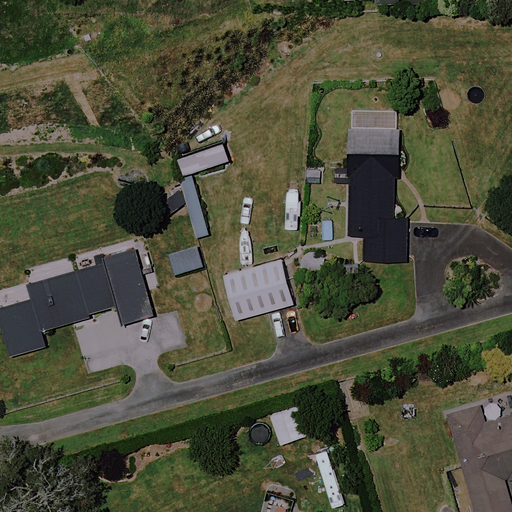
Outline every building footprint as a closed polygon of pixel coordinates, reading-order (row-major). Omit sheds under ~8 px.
[(404,127),(354,126),(351,234),(369,234),(368,257),(410,257),(411,216),(397,215),(398,174),(403,174),(404,127)] [(322,169),(309,169),(309,181),(321,181),(322,169)] [(183,187),(165,201),(173,212),(192,198),(183,187)] [(201,244),(173,252),(179,271),(206,263),(201,244)] [(0,306),(14,352),(50,342),(46,328),(94,314),(93,310),(121,302),(126,320),(157,312),(138,247),(109,256),(110,260),(32,282),(36,295),(0,306)] [(285,257),(228,273),(241,318),(298,302),(285,257)] [(482,401),(450,410),(479,511),(511,511),(511,495),(506,474),(511,471),(511,412),(487,419),(482,401)]
